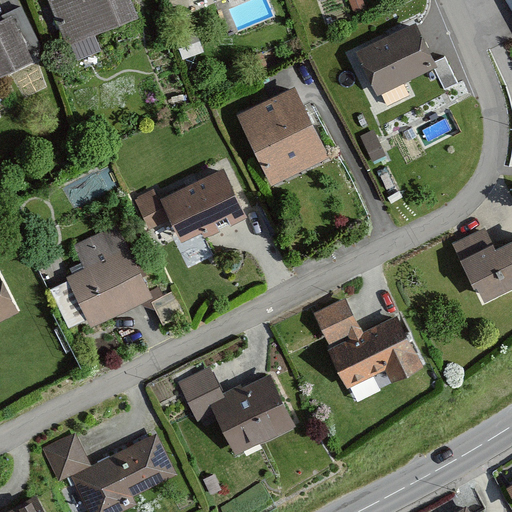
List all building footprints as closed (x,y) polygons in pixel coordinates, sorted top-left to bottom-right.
[(135,0),(52,0),(68,37),(139,8),(135,0)] [(20,12),(0,20),(0,71),(38,55),(20,12)] [(420,18),(357,50),(380,96),(443,63),(420,18)] [(77,37),(81,50),(101,43),(97,30),(77,37)] [(294,80),(236,110),(273,182),(332,151),(294,80)] [(154,183),(132,194),(148,225),(171,213),(188,245),(249,213),(222,163),(160,195),(154,183)] [(117,219),(75,241),(87,265),(68,274),(93,323),(154,293),(117,219)] [(489,224),(452,240),(479,301),(511,286),(511,239),(498,246),(489,224)] [(0,264),(0,324),(23,313),(0,264)] [(352,296),(318,311),(356,393),(425,362),(401,311),(366,327),(352,296)] [(55,327),(33,337),(50,374),(72,363),(55,327)] [(224,398),(208,362),(178,376),(197,417),(214,409),(234,451),(294,423),(272,376),(224,398)] [(89,464),(73,432),(45,446),(59,476),(72,473),(90,511),(119,511),(130,507),(125,498),(179,472),(159,430),(89,464)] [(0,511),(47,511),(37,492),(0,511)] [(476,511),(471,502),(453,511),(476,511)]
